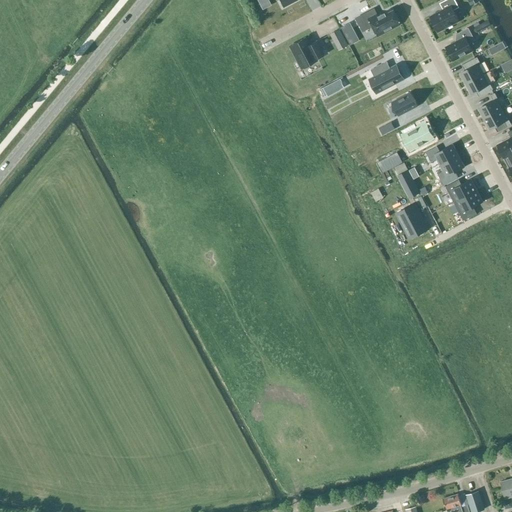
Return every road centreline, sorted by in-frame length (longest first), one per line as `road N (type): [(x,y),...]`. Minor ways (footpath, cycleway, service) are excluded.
road 1 (residential): [(405,0),(511,203)]
road 2 (secondary): [(0,177),(145,0)]
road 3 (unclassified): [(318,511),(511,457)]
